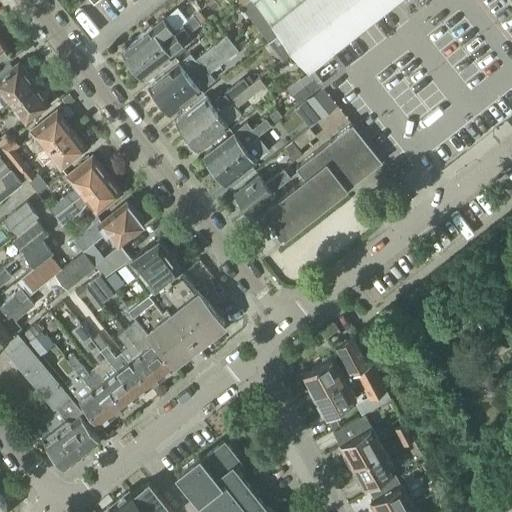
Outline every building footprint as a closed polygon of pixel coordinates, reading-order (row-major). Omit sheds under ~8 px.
[(309,70),(333,50),(358,30),(395,0),(254,0),(309,69),(309,70)] [(176,31),(183,24),(175,30),(165,16),(152,26),(122,49),(133,64),(176,31)] [(176,31),(133,64),(144,78),(185,46),(180,40),(190,33),(188,31),(197,24),(192,17),(183,25),(183,24),(176,31)] [(160,99),(233,43),(226,34),(195,59),(190,53),(179,62),(149,85),(160,99)] [(0,36),(0,58),(11,50),(0,36)] [(171,113),(201,90),(195,82),(208,72),(238,49),(233,43),(160,99),(171,113)] [(9,103),(34,83),(19,63),(0,77),(0,90),(3,94),(0,96),(0,109),(9,102),(9,103)] [(284,89),(296,104),(321,85),(309,70),(309,69),(284,89)] [(230,100),(188,134),(199,148),(228,125),(227,123),(240,113),(236,107),(265,85),(259,77),(230,100)] [(34,83),(9,103),(25,122),(50,102),(34,83)] [(334,104),(320,86),(307,97),(320,115),(334,104)] [(177,120),(188,134),(230,100),(224,92),(210,104),(205,98),(177,120)] [(272,124),(282,116),(285,113),(279,106),(266,116),(272,124)] [(46,149),(71,129),(57,110),(32,130),(46,149)] [(226,182),(255,159),(250,152),(262,142),(269,137),(269,136),(287,122),(282,116),(272,124),(262,131),(257,135),(215,168),(226,182)] [(215,168),(257,135),(262,131),(257,124),(239,139),(234,132),(204,155),(215,168)] [(283,239),(381,162),(351,124),(296,167),(304,178),(262,211),(268,220),(260,226),(268,236),(276,230),(283,239)] [(71,129),(46,149),(60,168),(86,147),(71,129)] [(297,148),(307,140),(301,133),(291,140),(297,148)] [(20,171),(28,165),(15,149),(20,145),(14,138),(2,148),(20,171)] [(299,152),(291,142),(285,146),(293,157),(299,152)] [(56,215),(82,194),(107,174),(93,155),(67,176),(76,187),(49,208),(54,215),(55,214),(56,215)] [(28,165),(20,171),(28,180),(35,174),(28,165)] [(248,211),(291,177),(284,168),(266,183),(260,175),(235,194),(248,211)] [(0,178),(0,201),(22,184),(10,170),(0,178)] [(96,213),(121,193),(107,174),(82,194),(56,215),(62,223),(82,209),(87,201),(96,213)] [(16,234),(36,219),(36,218),(39,215),(26,200),(3,219),(16,234)] [(144,224),(127,201),(102,221),(99,217),(73,238),(83,250),(109,230),(119,243),(144,224)] [(36,219),(16,234),(17,235),(13,239),(25,252),(41,239),(48,233),(36,219)] [(41,239),(25,252),(29,257),(28,257),(35,266),(50,255),(52,253),(41,239)] [(124,263),(135,276),(141,271),(168,253),(169,252),(158,239),(139,253),(131,258),(124,263)] [(124,263),(131,258),(120,244),(95,264),(104,276),(124,262),(124,263)] [(61,268),(54,274),(67,290),(96,266),(84,251),(62,269),(61,268)] [(137,276),(149,291),(149,290),(153,287),(178,268),(180,267),(169,252),(168,253),(141,271),(135,276),(136,277),(137,276)] [(0,318),(11,310),(28,296),(28,295),(54,274),(61,268),(50,255),(35,266),(15,282),(20,288),(3,303),(0,304),(0,318)] [(0,284),(11,276),(4,267),(0,270),(0,284)] [(172,313),(197,344),(224,323),(198,290),(196,291),(190,283),(178,268),(153,287),(149,290),(169,316),(172,313)] [(88,282),(103,302),(115,292),(100,273),(88,282)] [(105,304),(103,302),(88,282),(75,292),(80,298),(85,294),(98,310),(105,304)] [(129,306),(138,318),(156,339),(174,362),(197,344),(172,313),(169,316),(149,290),(149,291),(129,306)] [(17,330),(21,327),(15,320),(16,319),(34,304),(28,296),(11,310),(0,318),(0,342),(0,343),(10,335),(17,329),(17,330)] [(125,330),(162,376),(176,366),(155,340),(156,339),(138,318),(124,329),(125,330)] [(23,333),(34,346),(46,336),(36,323),(23,333)] [(104,379),(125,406),(137,396),(100,349),(80,324),(71,330),(88,351),(89,349),(100,362),(94,367),(96,370),(104,379)] [(69,393),(17,330),(17,329),(10,335),(0,343),(52,406),(69,393)] [(128,361),(149,387),(162,376),(125,330),(118,335),(127,346),(121,351),(128,361)] [(362,367),(371,361),(355,332),(334,346),(338,353),(329,358),(327,357),(321,360),(321,362),(302,373),(304,376),(303,377),(306,384),(308,384),(314,394),(344,377),(350,374),(362,367)] [(149,387),(128,361),(123,365),(107,344),(100,349),(137,396),(149,387)] [(76,369),(114,415),(125,406),(104,379),(96,370),(91,375),(82,364),(74,354),(67,359),(76,369)] [(390,398),(379,377),(371,361),(362,367),(350,374),(344,377),(314,394),(318,404),(318,406),(321,412),(323,412),(325,416),(345,405),(346,406),(350,403),(351,401),(357,398),(350,386),(361,381),(370,398),(359,403),(364,413),(390,398)] [(69,385),(101,425),(114,415),(76,369),(70,373),(75,381),(69,385)] [(84,412),(71,396),(69,393),(52,406),(53,407),(56,405),(58,408),(34,428),(62,462),(68,463),(100,438),(81,414),(84,412)] [(350,461),(351,464),(383,448),(364,413),(333,430),(345,453),(344,456),(347,461),(350,461)] [(400,438),(409,433),(404,424),(395,429),(400,438)] [(404,446),(414,441),(409,433),(400,438),(404,446)] [(240,460),(224,440),(201,458),(199,455),(177,473),(198,500),(199,499),(208,511),(271,511),(270,509),(267,508),(242,478),(242,475),(237,469),(235,468),(233,465),(240,460)] [(351,464),(352,467),(352,469),(354,475),(357,475),(363,486),(394,470),(383,448),(351,464)] [(172,511),(148,481),(133,493),(147,511),(172,511)] [(398,511),(413,504),(401,483),(370,500),(375,510),(374,511),(398,511)] [(129,489),(114,502),(121,511),(147,511),(133,493),(129,489)] [(121,511),(114,502),(100,511),(121,511)] [(511,511),(511,503),(499,511),(511,511)]
